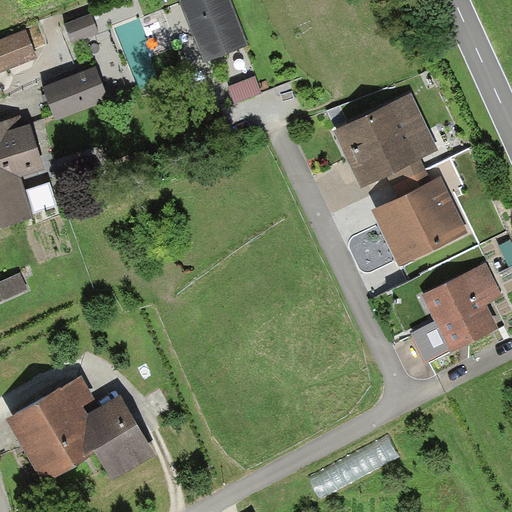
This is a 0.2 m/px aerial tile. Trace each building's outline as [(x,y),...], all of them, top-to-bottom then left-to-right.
[(176,0),(203,65),(248,47),(229,0),(176,0)] [(72,33),(99,30),(97,11),(70,14),(72,33)] [(21,32),(0,40),(0,72),(33,59),(21,32)] [(98,66),(41,89),(54,122),(111,100),(98,66)] [(405,98),(326,135),(352,190),(431,152),(405,98)] [(0,231),(33,220),(31,214),(56,205),(49,185),(24,194),(19,179),(44,170),(25,116),(0,124),(0,231)] [(434,181),(364,214),(389,267),(459,235),(434,181)] [(430,321),(406,333),(422,363),(493,327),(482,305),(500,296),(483,262),(417,295),(430,321)] [(14,277),(0,283),(0,302),(21,294),(14,277)] [(79,376),(6,420),(43,481),(92,452),(107,477),(150,451),(116,396),(98,407),(79,376)]
